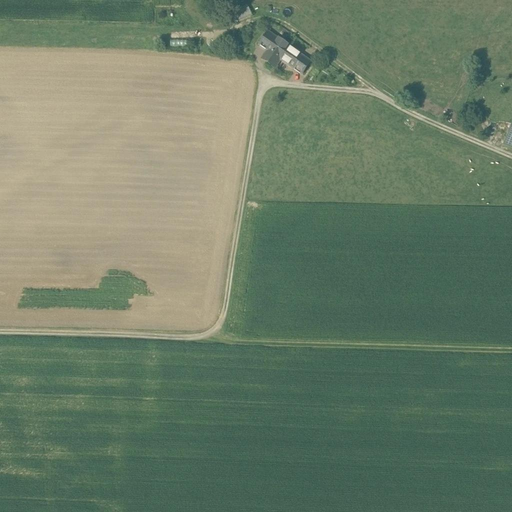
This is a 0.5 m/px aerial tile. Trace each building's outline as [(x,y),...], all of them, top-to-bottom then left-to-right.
[(233,11),(238,22),(253,15),(248,4),(233,11)] [(267,33),(259,45),(266,50),(275,38),(267,33)] [(303,57),(275,38),(266,50),(294,70),(303,57)] [(310,62),(303,57),(294,70),(301,74),(310,62)] [(511,123),(502,145),(511,148),(511,123)]
